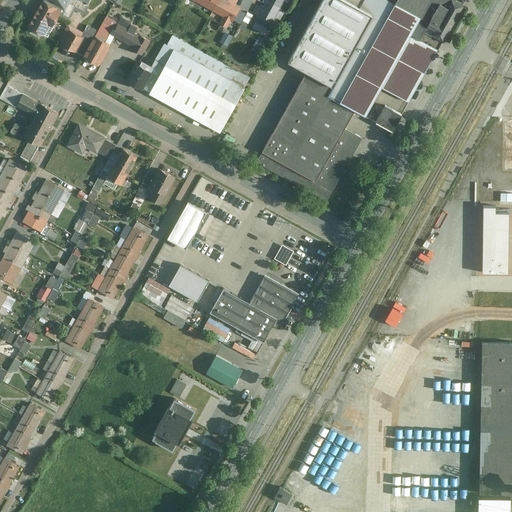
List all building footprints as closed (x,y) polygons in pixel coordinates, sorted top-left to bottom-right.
[(41,0),(41,1),(61,12),(62,13),(69,0),(76,0),(87,6),(90,0),(41,0)] [(192,0),(212,11),(218,0),(192,0)] [(225,0),(218,0),(212,11),(223,17),(219,24),(227,28),(231,20),(233,21),(240,8),(235,5),(238,0),(228,0),(227,1),(225,0)] [(328,97),(354,112),(365,118),(381,89),(409,103),(439,51),(421,41),(429,29),(434,32),(432,35),(445,42),(464,6),(452,0),(344,0),(373,16),(338,79),(310,65),(307,73),(333,87),(328,97)] [(61,12),(41,1),(26,29),(46,40),(61,12)] [(269,28),(280,8),(267,1),(261,8),(258,6),(254,14),(258,17),(255,21),(269,28)] [(94,37),(104,43),(109,34),(111,35),(117,24),(117,23),(106,17),(97,32),(94,37)] [(140,37),(117,24),(111,35),(134,47),(140,37)] [(88,26),(81,38),(73,51),(82,57),(94,37),(97,32),(88,26)] [(81,38),(69,31),(60,45),(72,53),(73,51),(81,38)] [(104,43),(94,37),(82,57),(98,66),(109,46),(104,43)] [(150,42),(140,37),(134,47),(131,51),(141,57),(150,42)] [(178,39),(147,94),(216,132),(247,77),(178,39)] [(136,66),(134,65),(123,81),(140,91),(151,74),(149,72),(151,68),(139,62),(136,66)] [(256,164),(326,202),(362,139),(344,131),(354,112),(328,97),(333,87),(307,73),(256,164)] [(16,107),(23,94),(7,85),(0,98),(16,107)] [(41,147),(58,114),(23,94),(16,107),(34,117),(23,137),(29,140),(40,146),(41,147)] [(392,133),(401,117),(383,107),(374,123),(392,133)] [(79,124),(68,145),(78,150),(81,143),(87,147),(97,152),(104,138),(79,124)] [(40,146),(29,140),(20,157),(31,163),(40,146)] [(123,149),(107,176),(122,184),(137,157),(123,149)] [(10,159),(0,176),(0,201),(10,207),(12,204),(9,203),(16,192),(18,193),(21,187),(19,186),(28,169),(10,159)] [(151,185),(151,186),(158,190),(152,199),(160,203),(166,194),(175,177),(160,169),(156,176),(151,185)] [(46,179),(40,190),(58,200),(63,191),(64,189),(46,179)] [(36,193),(32,198),(35,200),(33,204),(51,214),(58,200),(40,190),(38,194),(36,193)] [(0,201),(0,210),(6,214),(8,211),(6,209),(7,206),(10,207),(0,201)] [(94,213),(97,206),(90,202),(87,209),(88,209),(94,213)] [(190,202),(169,238),(188,249),(208,213),(190,202)] [(28,205),(26,208),(47,220),(51,214),(33,204),(31,206),(28,205)] [(511,271),(511,210),(501,211),(501,205),(484,205),(484,272),(511,271)] [(98,207),(94,214),(101,217),(103,218),(106,211),(98,207)] [(29,210),(23,221),(41,231),(47,220),(26,208),(26,209),(29,210)] [(94,213),(88,209),(82,219),(89,222),(94,213)] [(101,217),(94,214),(89,224),(95,228),(101,217)] [(134,227),(99,290),(113,298),(123,281),(124,281),(128,275),(127,274),(135,259),(136,260),(140,254),(139,253),(149,235),(134,227)] [(83,233),(77,230),(72,239),(78,243),(83,235),(83,233)] [(17,232),(11,243),(29,253),(35,242),(17,232)] [(89,239),(83,235),(78,243),(77,245),(84,249),(89,239)] [(6,245),(5,248),(26,259),(29,253),(11,243),(9,246),(6,245)] [(284,243),(277,258),(289,264),(296,249),(284,243)] [(5,248),(3,251),(6,252),(4,256),(22,266),(26,259),(5,248)] [(80,256),(73,252),(68,262),(74,266),(80,256)] [(4,256),(0,262),(0,276),(12,284),(13,282),(22,267),(22,266),(4,256)] [(54,271),(60,275),(66,266),(59,262),(54,271)] [(74,266),(68,262),(66,266),(60,275),(66,278),(67,279),(74,266)] [(182,263),(169,285),(198,302),(211,279),(182,263)] [(66,278),(60,275),(58,279),(53,287),(59,290),(66,278)] [(53,287),(58,279),(52,276),(47,285),(52,288),(53,287)] [(298,296),(264,278),(249,307),(222,293),(208,315),(243,334),(241,337),(252,342),(246,352),(234,344),(231,349),(253,362),(272,327),(279,330),(298,296)] [(147,282),(140,294),(162,306),(169,293),(147,282)] [(46,301),(52,289),(44,285),(38,297),(46,301)] [(60,292),(54,288),(49,298),(55,301),(60,292)] [(172,296),(165,308),(169,310),(187,319),(194,307),(172,296)] [(89,298),(82,311),(97,319),(104,307),(89,298)] [(51,309),(44,305),(39,315),(46,319),(51,309)] [(187,319),(169,310),(164,318),(183,328),(187,319)] [(82,311),(77,319),(93,328),(95,325),(94,325),(97,319),(82,311)] [(29,333),(37,318),(30,315),(23,329),(29,333)] [(77,319),(66,340),(81,349),(91,331),(92,332),(93,328),(77,319)] [(31,332),(27,338),(35,342),(38,336),(31,332)] [(25,340),(26,338),(19,335),(14,345),(21,348),(25,340)] [(25,340),(21,348),(20,351),(27,354),(32,344),(25,340)] [(511,511),(511,340),(485,340),(480,511),(511,511)] [(60,351),(53,363),(68,372),(75,359),(60,351)] [(368,352),(348,388),(359,394),(379,358),(368,352)] [(234,387),(244,367),(218,354),(208,373),(234,387)] [(22,362),(16,358),(10,368),(17,371),(22,362)] [(53,363),(36,393),(51,401),(61,384),(62,385),(66,378),(65,377),(68,372),(53,363)] [(180,395),(188,383),(178,378),(171,390),(180,395)] [(175,447),(198,407),(175,394),(152,434),(175,447)] [(30,403),(19,424),(35,433),(37,430),(35,429),(45,411),(30,403)] [(19,424),(14,433),(29,441),(32,436),(33,436),(35,433),(19,424)] [(312,451),(328,461),(344,434),(328,424),(312,451)] [(14,433),(7,445),(22,453),(29,441),(14,433)] [(5,456),(0,464),(0,468),(14,477),(20,465),(5,456)] [(0,468),(0,481),(8,487),(14,477),(0,468)] [(316,479),(305,507),(317,511),(328,484),(316,479)] [(0,481),(0,494),(3,496),(8,487),(0,481)] [(290,504),(295,493),(282,486),(276,498),(290,504)]
